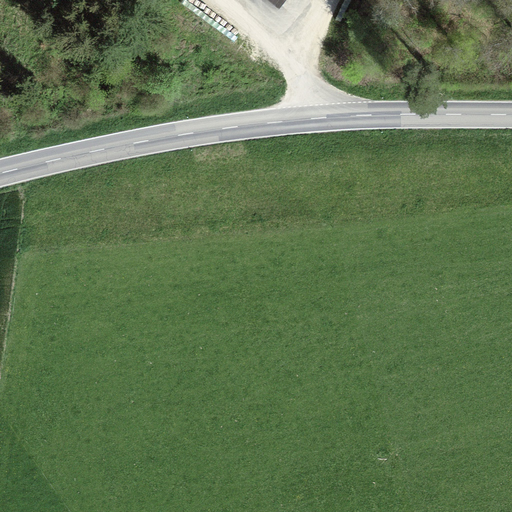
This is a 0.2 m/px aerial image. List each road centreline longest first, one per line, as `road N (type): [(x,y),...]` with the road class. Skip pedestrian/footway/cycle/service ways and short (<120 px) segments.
road 1 (tertiary): [(511,115),(239,125),(0,172)]
road 2 (track): [(346,117),(216,0)]
